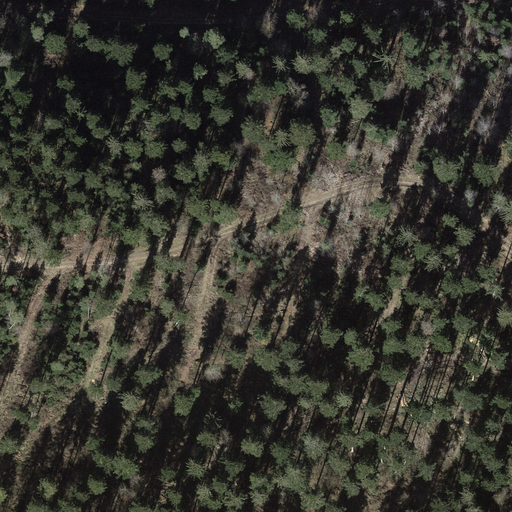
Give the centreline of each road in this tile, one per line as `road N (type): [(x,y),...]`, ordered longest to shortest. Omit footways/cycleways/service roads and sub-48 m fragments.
road 1 (track): [(0,262),(160,250),(390,177),(455,194),(511,248)]
road 2 (track): [(0,10),(190,18),(443,0)]
